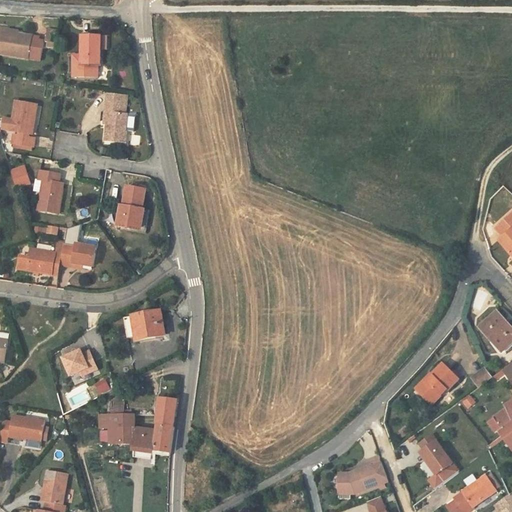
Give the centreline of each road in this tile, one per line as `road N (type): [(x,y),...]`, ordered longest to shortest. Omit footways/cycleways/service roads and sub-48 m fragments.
road 1 (unclassified): [(511,9),(141,12)]
road 2 (tertiary): [(176,511),(197,334),(188,256)]
road 3 (residential): [(511,295),(484,267),(468,273),(442,332),(375,416)]
road 4 (residential): [(0,286),(126,295),(188,256)]
road 5 (residential): [(375,416),(218,511)]
road 6 (tertiary): [(167,167),(141,12)]
road 7 (unclassified): [(0,7),(141,12)]
road 8 (track): [(477,266),(484,180),(511,148)]
